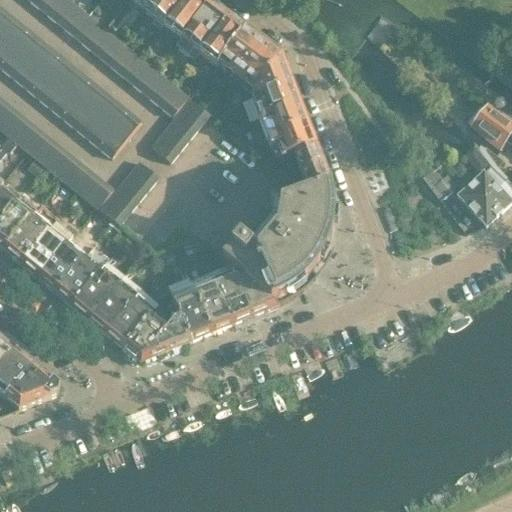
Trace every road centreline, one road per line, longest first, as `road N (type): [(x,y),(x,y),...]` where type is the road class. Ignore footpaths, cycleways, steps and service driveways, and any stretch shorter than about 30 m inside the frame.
road 1 (residential): [(239,0),(300,46),(396,297)]
road 2 (residential): [(126,406),(396,297)]
road 3 (residential): [(126,406),(104,378),(0,297)]
road 4 (residential): [(396,297),(479,259),(511,227)]
road 5 (residential): [(0,456),(126,406)]
